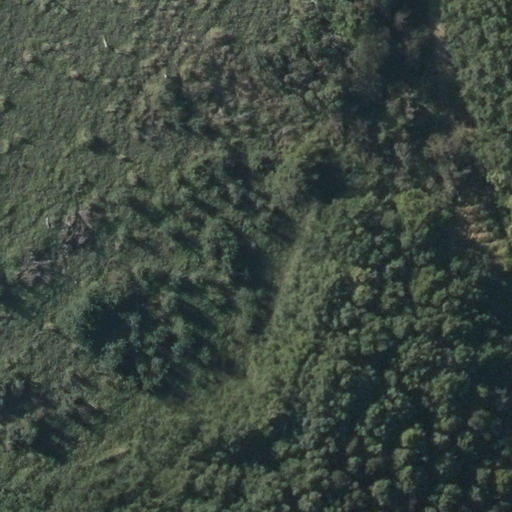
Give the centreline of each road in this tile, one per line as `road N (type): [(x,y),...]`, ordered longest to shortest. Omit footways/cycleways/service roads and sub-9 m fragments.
road 1 (track): [(499,254),(156,32)]
road 2 (track): [(511,325),(432,0)]
